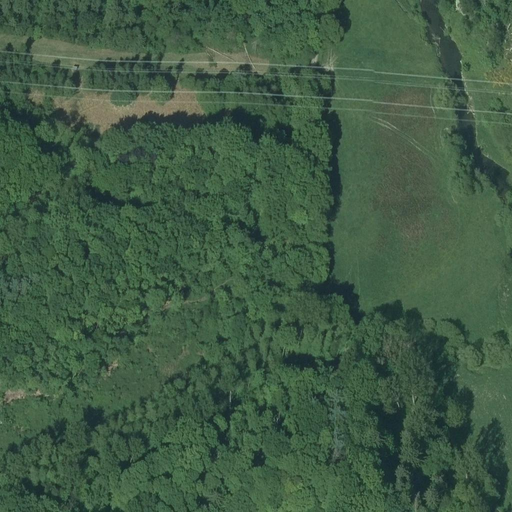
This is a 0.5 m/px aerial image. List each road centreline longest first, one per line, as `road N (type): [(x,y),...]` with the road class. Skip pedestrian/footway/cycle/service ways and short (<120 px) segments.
road 1 (track): [(314,0),(294,307)]
road 2 (track): [(347,351),(373,353),(416,401),(463,511)]
road 3 (unknown): [(201,511),(246,478),(277,470),(339,493),(356,511)]
road 4 (track): [(381,511),(347,351)]
road 5 (track): [(222,511),(252,487),(277,486),(338,511)]
